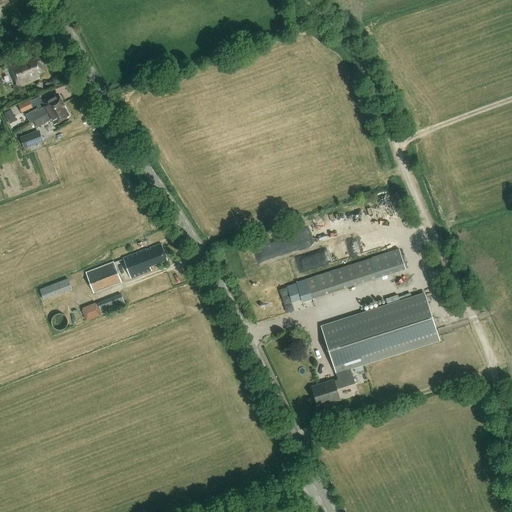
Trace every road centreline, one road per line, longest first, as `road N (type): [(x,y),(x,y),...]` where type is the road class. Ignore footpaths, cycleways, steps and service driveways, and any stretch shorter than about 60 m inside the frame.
road 1 (tertiary): [(330,511),(217,280),(53,0)]
road 2 (track): [(511,447),(489,353),(407,176),(368,69),(305,0)]
road 3 (track): [(293,435),(492,372)]
road 4 (track): [(511,99),(397,148)]
